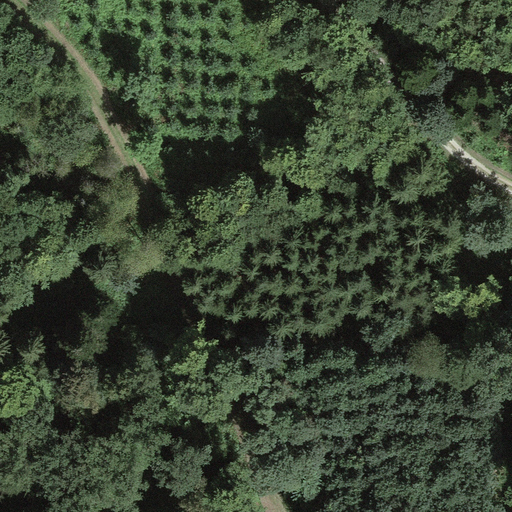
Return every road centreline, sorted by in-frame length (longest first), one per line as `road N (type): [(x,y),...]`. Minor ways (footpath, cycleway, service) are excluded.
road 1 (track): [(280,511),(204,325),(63,52),(5,0)]
road 2 (track): [(328,0),(438,142),(511,192)]
